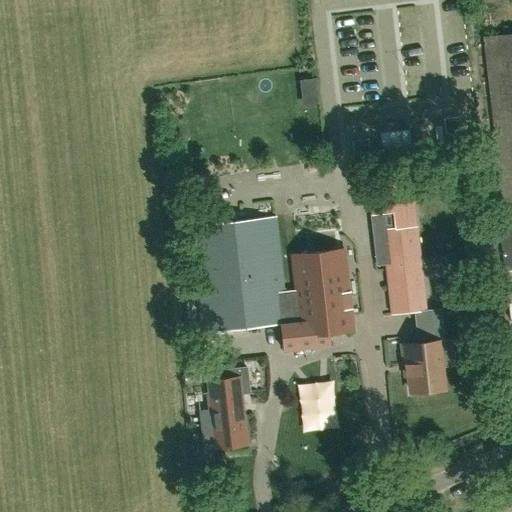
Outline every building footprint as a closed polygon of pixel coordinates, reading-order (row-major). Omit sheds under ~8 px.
[(511,34),(483,38),(505,227),(499,228),(501,252),(511,251),(511,34)] [(399,176),(367,180),(371,215),(393,213),(394,228),(381,230),(385,265),(391,315),(413,312),(426,311),(426,310),(412,182),(400,183),(399,176)] [(274,217),(190,227),(202,333),(228,330),(245,328),(279,324),(282,352),(330,347),(329,333),(351,331),(349,308),(347,292),(342,249),(291,255),(295,290),(283,292),(274,217)] [(436,341),(400,345),(402,362),(406,362),(410,392),(442,389),(436,341)] [(206,410),(199,411),(202,439),(202,443),(214,442),(215,447),(245,444),(244,436),(249,435),(247,417),(242,418),(240,395),(250,394),(247,367),(216,370),(217,380),(208,381),(209,391),(204,392),(206,410)]
